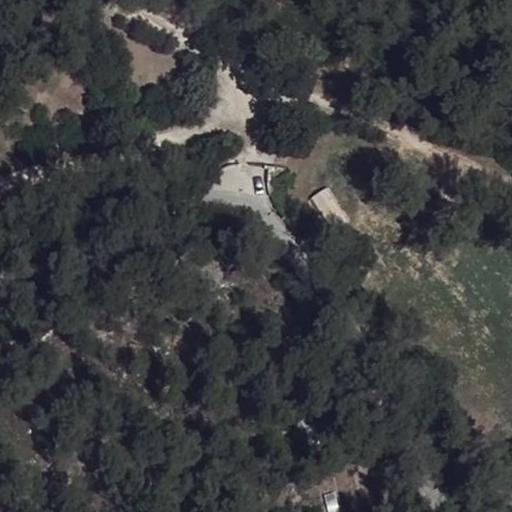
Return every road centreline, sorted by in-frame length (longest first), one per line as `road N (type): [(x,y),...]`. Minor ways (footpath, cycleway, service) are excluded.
road 1 (unclassified): [(0,271),(183,204),(243,200),(276,222),(334,297),(451,511)]
road 2 (track): [(0,194),(220,119),(257,121)]
